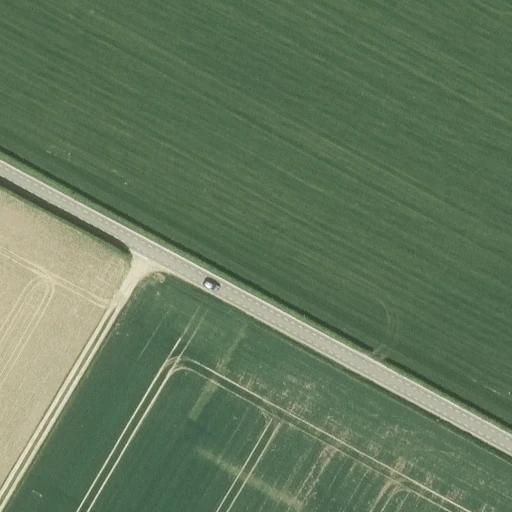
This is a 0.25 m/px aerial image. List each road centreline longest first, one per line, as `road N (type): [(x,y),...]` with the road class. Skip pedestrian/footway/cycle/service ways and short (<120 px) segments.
road 1 (tertiary): [(511,446),(0,170)]
road 2 (track): [(148,249),(0,500)]
